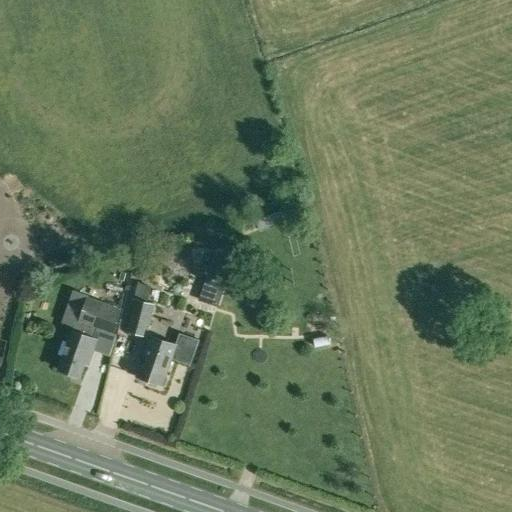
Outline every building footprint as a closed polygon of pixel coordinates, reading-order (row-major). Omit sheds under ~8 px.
[(218,305),(235,255),(216,249),(199,299),(218,305)] [(139,283),(134,299),(145,302),(149,286),(139,283)] [(97,341),(93,339),(96,329),(97,328),(114,334),(122,310),(87,298),(79,321),(81,322),(79,327),(74,325),(72,332),(71,332),(68,343),(63,341),(59,354),(63,356),(58,370),(81,378),(86,364),(89,365),(97,341)] [(145,302),(134,299),(126,332),(147,337),(155,305),(145,302)] [(150,338),(137,376),(150,381),(151,384),(157,386),(160,384),(163,385),(172,358),(188,363),(197,339),(178,332),(173,346),(150,338)]
